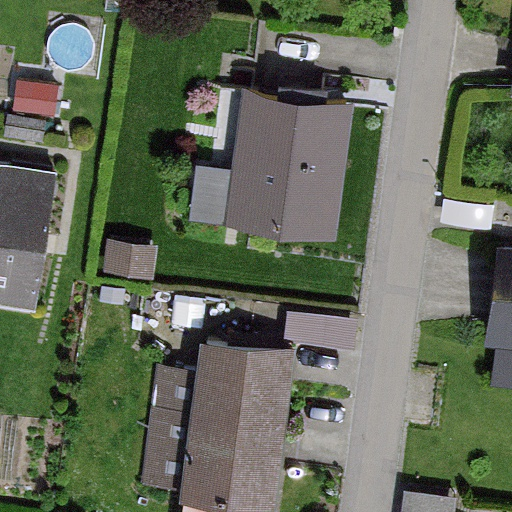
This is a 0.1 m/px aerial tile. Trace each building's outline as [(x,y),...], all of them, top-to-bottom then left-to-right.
[(3,110),(47,116),(51,90),(7,84),(3,110)] [(353,105),(251,95),(238,221),(339,232),(353,105)] [(0,298),(43,303),(58,168),(0,161),(0,298)] [(109,271),(153,277),(156,247),(112,241),(109,271)] [(511,244),(499,242),(484,342),(499,345),(494,380),(511,382),(511,244)] [(296,300),(294,332),(359,335),(360,303),(296,300)] [(285,505),(300,348),(204,339),(189,496),(285,505)]
